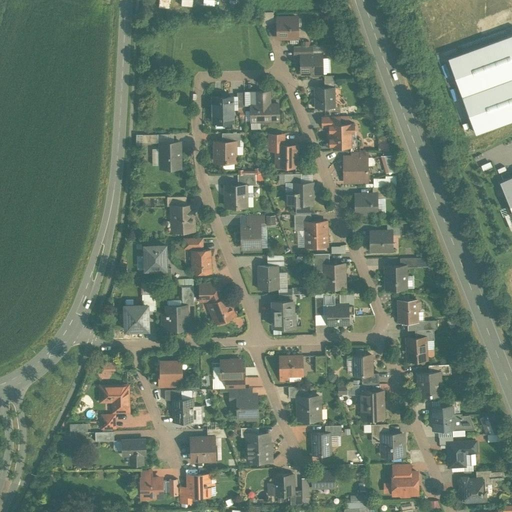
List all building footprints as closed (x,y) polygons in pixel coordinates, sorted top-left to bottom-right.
[(274,11),(258,11),(261,19),(263,25),(274,21),(274,11)] [(297,16),(278,17),(278,23),(277,24),(277,27),(278,28),(278,37),(291,37),(291,34),(298,34),(297,16)] [(511,34),(448,58),(475,132),(511,118),(511,34)] [(312,45),(294,45),(295,55),(301,54),(312,53),(312,45)] [(312,53),(301,54),(302,72),(311,72),(313,74),(318,73),(320,72),(320,64),(322,64),(322,53),(312,53)] [(324,86),(315,87),(315,107),(335,106),(334,87),(334,86),(324,86)] [(269,91),(256,91),(256,104),(251,104),(251,120),(252,120),(260,120),(279,120),(279,103),(270,103),(269,91)] [(233,121),(233,96),(213,96),(213,121),(215,121),(225,121),(233,121)] [(339,115),(323,115),(323,124),(330,124),(330,123),(340,123),(339,115)] [(354,131),(354,123),(340,123),(330,123),(330,124),(330,145),(350,144),(350,131),(354,131)] [(240,132),(222,132),(222,140),(235,140),(235,145),(240,145),(240,132)] [(285,133),(270,133),(270,144),(278,144),(284,144),(285,133)] [(148,134),(143,134),(143,143),(158,142),(158,134),(148,134)] [(222,140),(217,140),(217,148),(216,148),(216,161),(222,161),(235,161),(235,145),(235,140),(222,140)] [(181,164),(180,141),(160,142),(161,165),(181,164)] [(284,144),(278,144),(278,165),(297,165),(297,144),(284,144)] [(368,180),(367,156),(356,156),(344,156),(344,180),(368,180)] [(301,182),(301,172),(284,173),(284,183),(294,183),(294,182),(301,182)] [(256,173),(238,173),(238,184),(245,184),(246,185),(256,184),(256,173)] [(511,175),(500,181),(511,209),(511,175)] [(301,182),(294,182),(294,183),(294,191),(294,203),(312,202),(312,181),(301,182)] [(246,185),(245,184),(238,184),(226,184),(227,206),(246,205),(246,185)] [(389,197),(389,186),(373,186),(373,194),(377,194),(377,197),(389,197)] [(373,194),(356,194),(356,212),(377,211),(377,197),(377,194),(373,194)] [(183,195),(167,196),(168,205),(172,205),(172,204),(183,204),(183,195)] [(183,204),(172,204),(172,205),(172,216),(176,218),(176,228),(185,227),(185,230),(194,229),(194,220),(193,220),(193,204),(183,204)] [(311,212),(296,213),(296,224),(306,224),(306,220),(311,220),(311,212)] [(264,214),(248,214),(248,224),(260,224),(260,225),(264,224),(264,214)] [(311,220),(306,220),(306,224),(307,244),(327,244),(326,220),(311,220)] [(403,233),(402,221),(387,221),(387,230),(392,230),(392,234),(403,233)] [(248,224),(242,224),(242,246),(261,246),(260,225),(260,224),(248,224)] [(392,234),(392,230),(387,230),(371,231),(371,249),(392,248),(392,234)] [(202,237),(184,238),(185,247),(193,247),(193,249),(202,249),(202,246),(203,246),(202,237)] [(166,244),(145,245),(146,268),(154,268),(166,267),(166,266),(166,244)] [(202,249),(193,249),(193,271),(211,271),(210,249),(202,249)] [(329,252),(313,253),(314,271),(325,270),(324,263),(329,263),(329,252)] [(417,265),(417,256),(400,257),(400,264),(403,264),(404,264),(404,266),(406,266),(417,265)] [(329,263),(324,263),(325,270),(325,286),(345,286),(344,263),(329,263)] [(278,264),(258,265),(258,288),(259,288),(259,285),(279,284),(279,287),(278,264)] [(404,264),(403,264),(400,264),(385,265),(386,287),(406,286),(406,266),(404,266),(404,264)] [(166,267),(154,268),(155,278),(172,278),(171,266),(166,266),(166,267)] [(194,283),(182,284),(183,301),(194,301),(194,283)] [(225,296),(219,283),(200,283),(200,295),(211,295),(214,301),(210,302),(213,309),(211,310),(216,321),(236,313),(229,295),(225,296)] [(156,293),(143,293),(143,304),(148,304),(148,310),(156,310),(156,293)] [(323,296),(315,296),(316,314),(324,314),(323,296)] [(416,298),(399,299),(399,321),(408,321),(417,320),(417,319),(417,308),(420,306),(420,300),(416,298)] [(280,300),(273,300),(273,325),(294,325),(294,324),(293,324),(292,311),(294,311),(293,299),(292,299),(280,300)] [(143,304),(134,305),(134,310),(125,311),(126,329),(148,328),(148,310),(148,304),(143,304)] [(186,304),(168,305),(168,313),(163,313),(164,328),(188,327),(187,321),(186,321),(186,304)] [(346,312),(346,305),(328,305),(328,322),(338,322),(338,323),(349,323),(349,312),(346,312)] [(417,319),(417,320),(408,321),(408,329),(417,329),(424,328),(424,319),(417,319)] [(424,328),(417,329),(418,336),(425,336),(426,339),(434,339),(434,328),(424,328)] [(418,336),(407,337),(408,359),(427,358),(426,339),(425,336),(418,336)] [(371,353),(354,354),(354,373),(362,373),(372,373),(372,372),(371,353)] [(326,354),(315,355),(316,371),(326,370),(326,354)] [(302,355),(280,356),(281,380),(288,380),(288,374),(303,373),(302,355)] [(241,359),(221,360),(221,366),(221,376),(221,378),(226,378),(244,377),(244,376),(242,376),(241,359)] [(180,369),(180,361),(161,361),(161,372),(159,372),(159,380),(177,379),(182,379),(182,369),(180,369)] [(451,363),(428,364),(429,371),(439,371),(439,374),(451,373),(451,363)] [(221,376),(221,366),(215,366),(213,367),(213,375),(215,376),(221,376)] [(429,371),(419,372),(419,373),(420,395),(440,394),(439,374),(439,371),(429,371)] [(379,383),(379,372),(372,372),(372,373),(362,373),(362,384),(365,383),(379,383)] [(244,377),(226,378),(226,387),(230,387),(241,387),(244,387),(244,377)] [(360,384),(347,384),(347,394),(361,394),(361,390),(365,390),(365,383),(362,384),(360,384)] [(128,385),(101,385),(102,400),(114,399),(114,410),(115,410),(129,410),(128,385)] [(305,385),(289,386),(289,396),(298,396),(305,395),(305,385)] [(241,387),(230,387),(230,400),(237,399),(237,397),(241,397),(241,387)] [(241,387),(241,397),(257,396),(257,391),(252,391),(252,387),(244,387),(241,387)] [(182,398),(181,389),(177,389),(165,389),(165,399),(173,399),(173,398),(182,398)] [(384,417),(383,390),(365,390),(361,390),(361,394),(362,418),(384,417)] [(305,395),(298,396),(299,418),(320,418),(319,395),(305,395)] [(241,397),(237,397),(237,399),(238,416),(248,415),(250,417),(255,417),(256,415),(257,415),(257,396),(241,397)] [(182,398),(173,398),(173,399),(174,419),(194,419),(193,398),(182,398)] [(452,405),(432,406),(434,428),(449,427),(454,427),(453,424),(452,405)] [(114,410),(115,414),(103,414),(103,427),(115,426),(115,410),(114,410)] [(389,423),(372,423),(372,437),(383,436),(383,433),(389,433),(389,423)] [(464,423),(453,424),(454,427),(449,427),(449,435),(453,435),(465,434),(464,423)] [(326,432),(313,432),(314,454),(331,453),(330,435),(342,434),(341,424),(325,425),(326,432)] [(259,426),(241,427),(241,436),(248,436),(248,433),(259,432),(259,426)] [(223,427),(207,428),(208,436),(215,436),(215,437),(227,436),(223,427)] [(114,430),(96,431),(96,440),(123,439),(114,439),(114,430)] [(269,432),(261,432),(259,432),(248,433),(248,436),(249,461),(269,460),(272,457),(272,452),(269,450),(269,432)] [(389,433),(383,433),(383,436),(383,455),(403,454),(402,432),(389,433)] [(449,435),(439,436),(440,444),(448,444),(447,442),(453,441),(453,435),(449,435)] [(208,436),(191,437),(192,460),(216,459),(215,437),(215,436),(208,436)] [(144,439),(123,439),(124,454),(131,454),(131,462),(143,462),(143,453),(145,453),(144,439)] [(453,441),(447,442),(448,444),(449,466),(465,465),(465,451),(477,451),(476,440),(453,441)] [(411,462),(393,463),(393,472),(411,471),(411,462)] [(491,469),(476,470),(477,478),(482,478),(482,482),(492,481),(491,469)] [(334,470),(312,471),(313,487),(335,486),(334,470)] [(393,472),(392,472),(393,493),(401,493),(402,494),(408,494),(410,493),(418,492),(418,486),(418,485),(418,478),(418,477),(417,471),(411,471),(393,472)] [(294,473),(274,473),(275,494),(290,493),(294,493),(294,490),(294,473)] [(189,487),(181,487),(181,502),(192,502),(192,494),(216,494),(215,485),(214,484),(214,475),(215,475),(215,474),(188,474),(188,475),(189,475),(189,487)] [(157,477),(141,478),(141,481),(139,481),(139,487),(142,487),(142,491),(143,490),(147,494),(147,495),(163,495),(162,480),(162,478),(157,478),(157,477)] [(477,478),(466,479),(465,477),(461,477),(460,479),(460,486),(462,488),(463,500),(474,499),(475,500),(486,500),(485,490),(482,490),(482,482),(482,478),(477,478)] [(179,494),(178,479),(169,479),(170,494),(179,494)] [(302,489),(294,490),(294,493),(290,493),(291,504),(302,503),(302,497),(302,489)]
